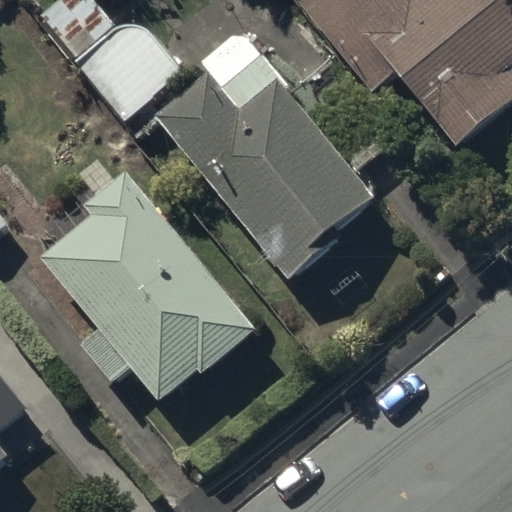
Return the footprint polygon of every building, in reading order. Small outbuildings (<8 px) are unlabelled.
[(123,41),(89,0),(77,0),(43,26),(132,137),(190,87),(159,51),(158,50),(157,49),(157,48),(156,47),(155,47),(154,46),(153,45),(152,44),(151,44),(150,43),(149,43),(148,42),(147,42),(146,41),(145,41),(144,41),(143,40),(142,40),(141,40),(140,39),(139,39),(138,39),(136,39),(135,39),(134,39),(133,39),(132,39),(131,39),(130,39),(129,40),(127,40),(126,40),(125,40),(124,41),(123,41)] [(316,0),(302,12),(379,108),(403,89),(464,165),(511,126),(511,7),(506,0),(417,0),(416,1),(414,0),(316,0)] [(252,48),(239,49),(208,77),(216,87),(162,134),(298,299),(355,251),(348,242),(382,215),(358,186),(395,155),(350,100),(313,131),(292,106),(297,102),(252,48)] [(266,347),(134,187),(92,222),(100,233),(49,276),(107,346),(89,360),(121,398),(138,384),(168,419),(207,387),(211,392),(266,347)] [(0,249),(15,237),(0,219),(0,249)] [(0,489),(18,475),(0,453),(0,450),(34,423),(0,380),(0,489)]
